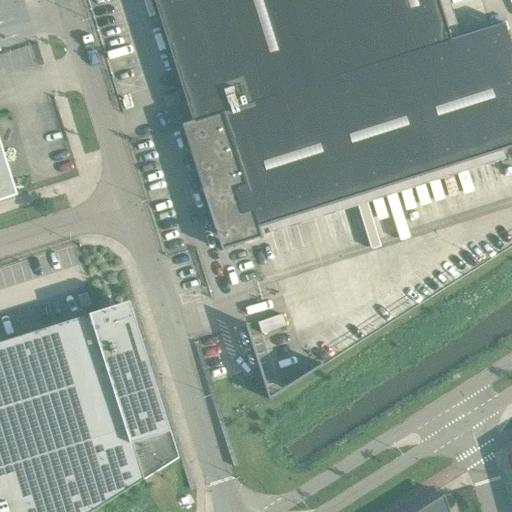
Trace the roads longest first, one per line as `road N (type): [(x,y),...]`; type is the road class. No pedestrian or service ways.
road 1 (unclassified): [(228,511),(131,206)]
road 2 (unknown): [(228,302),(511,205)]
road 3 (unclassified): [(131,206),(66,0)]
road 4 (unclassified): [(451,401),(275,511)]
road 5 (unknown): [(174,147),(228,302)]
road 6 (unclassified): [(327,511),(465,425)]
road 7 (unknown): [(118,0),(144,84),(139,99),(105,124)]
road 8 (unclassified): [(131,206),(0,248)]
